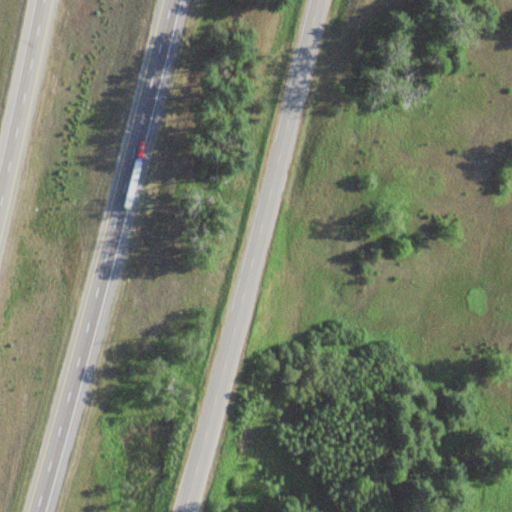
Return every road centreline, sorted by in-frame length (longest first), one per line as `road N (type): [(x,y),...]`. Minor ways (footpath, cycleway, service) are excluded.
road 1 (motorway): [(32,511),(117,220),(170,0)]
road 2 (tertiary): [(186,511),(317,0)]
road 3 (motorway): [(43,0),(0,205)]
